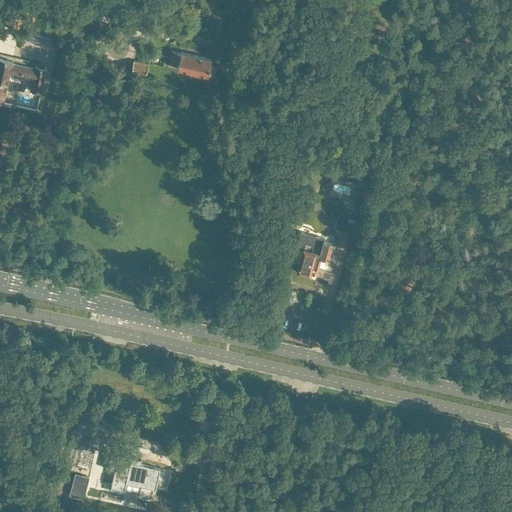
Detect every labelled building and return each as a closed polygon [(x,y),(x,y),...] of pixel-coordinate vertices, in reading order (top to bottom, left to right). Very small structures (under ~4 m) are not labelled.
[(133,61),(131,72),(131,73),(145,76),(151,53),(144,52),(144,51),(143,51),(142,52),(143,52),(140,62),(133,61)] [(177,69),(194,72),(208,76),(208,74),(215,75),(217,65),(211,63),(212,58),(181,51),(181,53),(172,51),(170,59),(179,61),(177,69)] [(0,102),(3,103),(10,76),(32,81),(30,91),(41,93),(46,69),(36,66),(35,69),(12,63),(13,61),(0,58),(0,102)] [(51,97),(48,113),(58,116),(62,100),(51,97)] [(309,148),(307,157),(313,158),(313,159),(323,161),(325,151),(315,149),(309,148)] [(342,164),(340,176),(343,176),(342,181),(346,182),(350,166),(342,164)] [(335,219),(334,223),(336,223),(334,230),(352,234),(361,200),(355,198),(355,199),(353,208),(343,205),(339,204),(335,219)] [(299,239),(296,247),(303,249),(297,270),(312,274),(312,273),(316,275),(318,267),(321,257),(330,260),(332,250),(333,250),(335,244),(333,243),(334,241),(324,238),(324,236),(300,231),(298,239),(299,239)] [(113,478),(111,487),(112,488),(112,486),(124,489),(125,489),(126,482),(141,485),(155,488),(155,489),(156,488),(166,490),(170,472),(160,469),(141,465),(141,466),(130,463),(131,460),(118,457),(115,470),(113,478)] [(75,474),(70,494),(83,497),(89,477),(75,474)] [(64,500),(62,507),(81,511),(84,511),(86,505),(64,500)]
